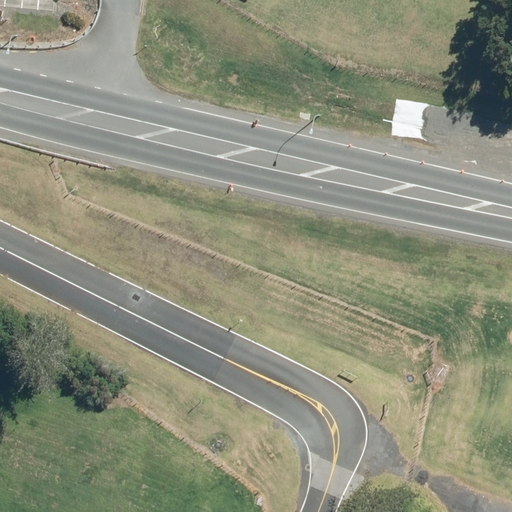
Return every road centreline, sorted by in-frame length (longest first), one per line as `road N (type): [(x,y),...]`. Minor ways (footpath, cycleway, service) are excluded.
road 1 (tertiary): [(0,97),(511,217)]
road 2 (unclassified): [(0,254),(321,414),(335,453),(316,511)]
